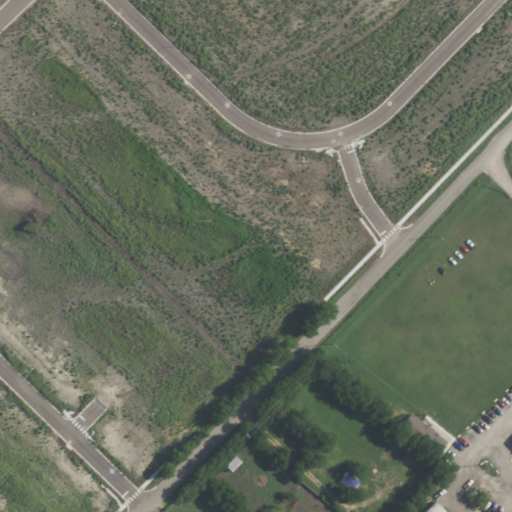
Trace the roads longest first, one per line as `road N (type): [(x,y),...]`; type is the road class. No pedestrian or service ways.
road 1 (tertiary): [(148,511),(511,136)]
road 2 (residential): [(115,0),(244,122),(297,141),(342,137)]
road 3 (residential): [(149,511),(0,367)]
road 4 (residential): [(342,137),(390,107),(492,0)]
road 5 (residential): [(405,249),(369,210),(342,137)]
